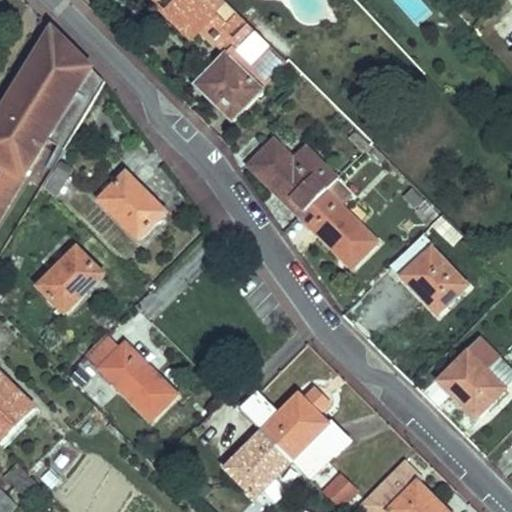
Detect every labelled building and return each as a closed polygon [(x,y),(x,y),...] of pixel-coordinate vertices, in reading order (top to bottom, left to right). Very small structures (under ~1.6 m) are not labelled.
[(181,0),(154,0),(153,1),(167,15),(181,0)] [(262,90),(287,64),(222,0),(181,0),(167,15),(194,42),(201,36),(206,30),(230,54),(227,58),(201,83),(212,93),(208,98),(235,124),(265,93),(262,90)] [(418,0),(399,0),(414,23),(427,14),(418,0)] [(106,83),(53,30),(0,117),(0,220),(48,141),(65,151),(106,83)] [(206,30),(201,36),(215,50),(217,48),(227,58),(230,54),(206,30)] [(277,45),(282,50),(291,41),(286,36),(277,45)] [(291,41),(282,50),(294,63),(304,54),(291,41)] [(212,93),(201,83),(197,87),(208,98),(212,93)] [(371,147),(356,132),(350,138),(365,153),(371,147)] [(250,167),(301,218),(336,183),(339,180),(307,148),(295,161),(275,141),(250,167)] [(58,168),(46,189),(56,198),(70,175),(58,168)] [(167,214),(128,175),(101,202),(140,241),(167,214)] [(350,197),(336,183),(301,218),(352,269),(378,243),(340,206),(350,197)] [(416,208),(423,201),(413,190),(405,197),(416,208)] [(78,249),(39,288),(66,315),(105,276),(78,249)] [(433,250),(405,277),(418,291),(416,292),(439,316),(468,287),(433,250)] [(418,291),(405,277),(403,279),(416,292),(418,291)] [(120,347),(108,335),(87,357),(152,422),(179,395),(126,342),(120,347)] [(481,342),(442,382),(455,395),(454,397),(477,419),(506,390),(489,373),(500,361),(481,342)] [(489,373),(506,390),(511,383),(511,372),(500,361),(489,373)] [(84,375),(79,370),(71,378),(77,383),(84,375)] [(0,444),(23,421),(35,409),(0,375),(0,444)] [(455,395),(442,382),(440,383),(454,397),(455,395)] [(307,402),(319,414),(329,404),(316,392),(307,402)] [(330,425),(319,414),(307,402),(300,396),(278,418),(256,397),(242,412),(264,433),(291,460),(311,480),(333,457),(316,440),(330,425)] [(23,421),(0,444),(0,445),(4,450),(28,426),(23,421)] [(256,499),(280,475),(279,473),(291,460),(264,433),(227,470),(256,499)] [(178,476),(188,465),(178,455),(167,465),(178,476)] [(367,511),(444,511),(441,508),(443,507),(420,484),(423,480),(405,462),(361,506),(367,511)] [(37,483),(18,465),(5,479),(24,497),(37,483)] [(341,477),(325,493),(342,509),(357,493),(341,477)] [(0,511),(9,511),(16,505),(7,496),(0,502),(0,511)]
